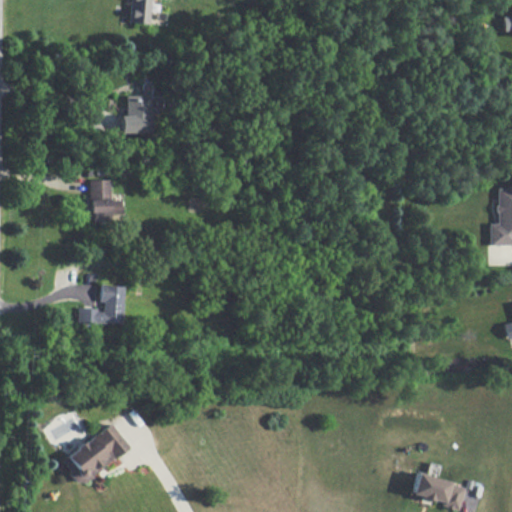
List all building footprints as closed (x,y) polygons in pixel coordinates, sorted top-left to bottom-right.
[(146,23),(146,10),(154,11),(155,4),(149,3),(148,0),(128,0),(128,23),(146,23)] [(118,132),(148,132),(147,108),(157,107),(157,95),(149,96),(149,82),(139,82),(140,94),(122,95),(123,114),(118,114),(118,132)] [(118,214),(118,199),(107,199),(107,179),(87,179),(87,221),(107,221),(107,214),(118,214)] [(511,237),(511,188),(493,189),(494,222),(485,222),(486,245),(511,245),(511,238),(511,237)] [(120,323),(121,285),(97,284),(97,302),(100,302),(100,309),(75,308),(75,322),(120,323)] [(511,301),(508,303),(511,321),(499,323),(503,339),(511,337),(511,301)] [(59,458),(76,483),(127,448),(109,423),(59,458)] [(408,496),(456,507),(462,485),(413,473),(408,496)]
